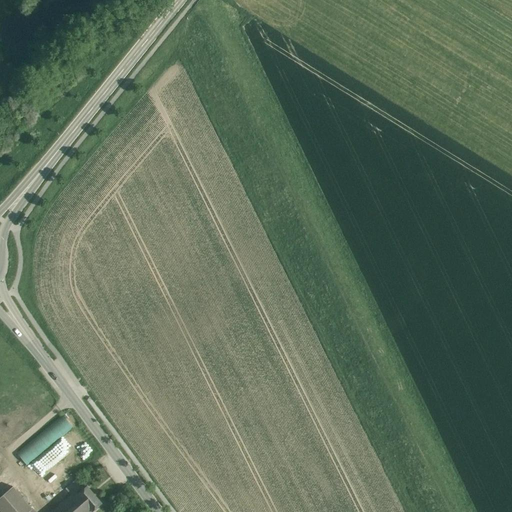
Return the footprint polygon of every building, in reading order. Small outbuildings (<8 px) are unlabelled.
[(64,416),(15,451),(24,463),(72,428),(64,416)] [(0,437),(0,448),(12,441),(6,433),(0,437)] [(47,470),(67,454),(58,443),(38,459),(47,470)] [(76,480),(63,465),(46,480),(46,481),(39,487),(40,488),(47,496),(51,501),(67,488),(76,480)] [(67,488),(72,495),(76,492),(78,494),(84,489),(76,480),(67,488)] [(102,504),(87,486),(84,489),(78,494),(77,494),(92,511),(102,504)] [(29,511),(32,510),(13,487),(0,498),(0,510),(1,511),(29,511)] [(47,496),(40,488),(36,492),(43,500),(47,496)] [(72,495),(52,511),(91,511),(92,511),(77,494),(78,494),(76,492),(72,495)]
